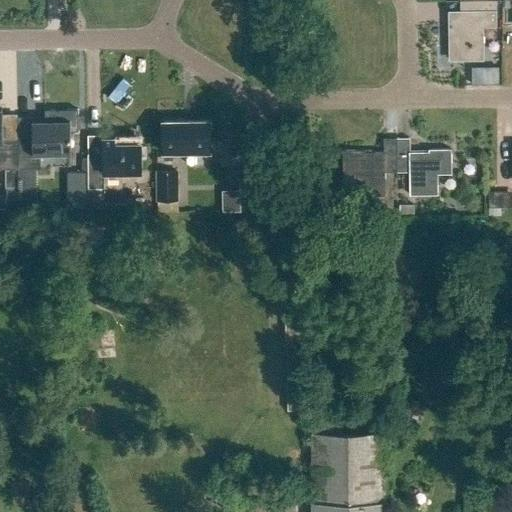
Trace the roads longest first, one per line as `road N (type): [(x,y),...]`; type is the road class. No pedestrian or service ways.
road 1 (residential): [(407,97),(252,98),(154,41)]
road 2 (residential): [(154,41),(0,41)]
